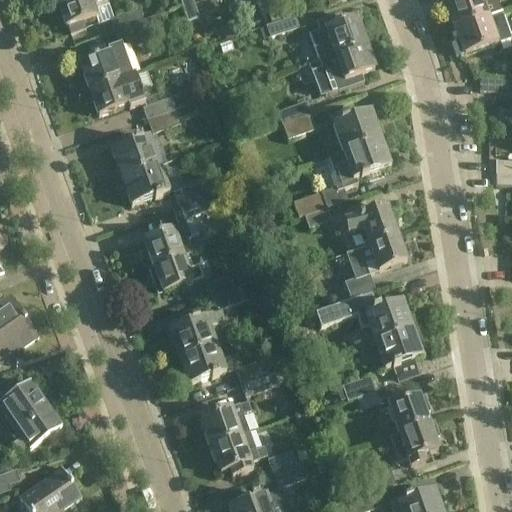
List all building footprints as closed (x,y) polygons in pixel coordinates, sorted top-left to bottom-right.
[(72,0),(57,6),(66,32),(68,32),(71,39),(87,33),(84,26),(97,21),(93,10),(107,5),(105,0),(72,0)] [(176,0),(171,2),(168,8),(170,14),(181,11),(176,0)] [(191,0),(178,0),(188,27),(200,23),(191,0)] [(355,0),(325,0),(329,10),(356,1),(355,0)] [(451,24),(454,33),(502,16),(497,1),(483,6),(480,0),(464,0),(441,8),(447,26),(451,24)] [(114,35),(144,25),(140,14),(111,24),(114,35)] [(511,43),(502,16),(454,33),(457,43),(454,44),(460,61),(511,43)] [(160,19),(144,25),(114,35),(118,47),(137,40),(138,44),(156,37),(155,34),(165,31),(160,19)] [(309,38),(319,65),(365,48),(356,22),(337,28),(333,20),(316,26),(319,35),(309,38)] [(284,25),(269,31),(273,43),(300,34),(295,21),(284,25)] [(374,75),(365,48),(319,65),(309,68),(320,101),(364,86),(362,79),(374,75)] [(80,68),(89,94),(132,79),(121,50),(107,55),(109,58),(80,68)] [(141,109),(147,124),(175,114),(170,98),(145,107),(135,78),(132,79),(89,94),(99,121),(128,111),(129,114),(141,109)] [(511,81),(480,82),(480,96),(511,95),(511,81)] [(282,130),(311,120),(306,108),(277,119),(281,130),(282,130)] [(175,114),(147,124),(152,139),(181,129),(175,114)] [(342,157),(381,143),(371,116),(332,130),(342,157)] [(316,135),(311,120),(282,130),(287,145),(316,135)] [(121,183),(159,169),(149,141),(111,154),(121,183)] [(391,172),(381,143),(342,157),(329,162),(335,178),(331,179),(337,193),(321,199),(327,214),(349,206),(344,194),(358,189),(356,184),(391,172)] [(511,163),(496,163),(496,176),(511,176),(511,163)] [(170,197),(159,169),(121,183),(131,211),(170,197)] [(511,189),(511,176),(496,176),(495,190),(511,189)] [(178,212),(207,202),(202,187),(173,197),(178,212)] [(304,222),(327,214),(321,199),(293,209),(298,224),(304,222)] [(213,219),(207,202),(178,212),(183,225),(202,218),(204,222),(213,219)] [(369,250),(398,240),(387,211),(358,222),(359,223),(344,226),(347,239),(364,236),(369,250)] [(331,226),(327,214),(304,222),(309,234),(331,226)] [(144,245),(153,271),(183,261),(188,259),(193,257),(188,243),(189,242),(184,228),(173,230),(174,234),(144,245)] [(398,240),(369,250),(369,251),(347,258),(356,284),(347,288),(353,304),(378,296),(372,279),(407,266),(398,240)] [(188,259),(183,261),(153,271),(148,273),(154,289),(159,287),(163,298),(203,284),(198,271),(193,273),(188,259)] [(211,301),(234,293),(229,281),(207,289),(211,301)] [(239,291),(234,293),(211,301),(217,317),(245,306),(239,291)] [(39,341),(11,301),(0,308),(0,362),(9,356),(10,357),(12,355),(10,353),(16,350),(19,355),(39,341)] [(374,347),(412,333),(402,305),(364,319),(374,347)] [(168,334),(178,363),(217,349),(211,334),(226,328),(221,315),(168,334)] [(423,361),(412,333),(374,347),(385,375),(423,361)] [(188,391),(235,374),(240,390),(276,376),(271,362),(241,373),(236,359),(222,364),(217,349),(178,363),(188,391)] [(284,374),(276,376),(240,390),(245,403),(289,387),(284,374)] [(357,404),(376,397),(371,382),(342,392),(347,407),(357,404)] [(0,405),(0,411),(21,442),(12,448),(21,460),(62,431),(31,385),(0,405)] [(376,397),(357,404),(361,415),(380,408),(376,397)] [(389,411),(399,438),(429,427),(425,417),(431,415),(425,400),(419,402),(419,401),(389,411)] [(208,449),(209,449),(210,451),(249,436),(243,419),(251,416),(248,407),(239,409),(200,423),(205,437),(204,437),(208,449)] [(429,428),(429,427),(399,438),(389,442),(399,468),(408,464),(411,472),(427,467),(424,458),(438,453),(435,444),(440,442),(435,426),(429,428)] [(256,454),(249,436),(210,451),(211,454),(210,454),(214,466),(215,466),(220,479),(230,475),(232,481),(253,474),(250,468),(268,461),(264,451),(256,454)] [(296,457),(300,466),(308,463),(305,454),(296,457)] [(272,478),(296,470),(291,457),(267,465),(272,478)] [(337,466),(343,482),(357,476),(351,461),(337,466)] [(301,469),(296,470),(272,478),(278,494),(306,484),(301,469)] [(21,502),(20,503),(25,511),(64,511),(80,501),(81,502),(82,501),(62,472),(61,473),(61,474),(21,503),(21,502)] [(0,480),(0,498),(10,495),(8,490),(20,486),(16,475),(0,480)] [(356,487),(358,491),(362,502),(372,499),(392,491),(387,476),(356,487)] [(284,511),(278,494),(228,511),(284,511)] [(440,511),(434,494),(411,502),(411,501),(403,504),(403,505),(397,507),(396,505),(390,507),(392,511),(440,511)] [(376,511),(372,499),(362,502),(347,508),(348,511),(376,511)]
